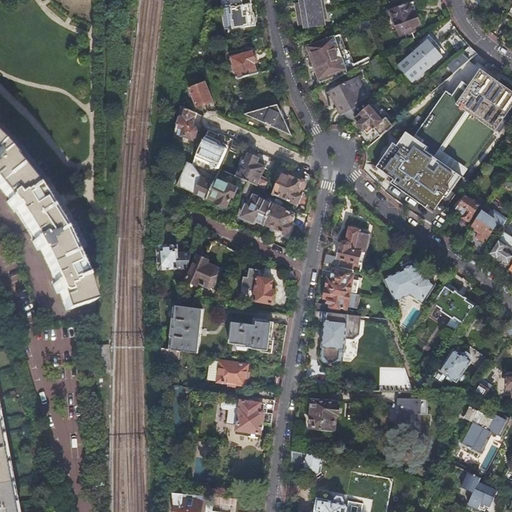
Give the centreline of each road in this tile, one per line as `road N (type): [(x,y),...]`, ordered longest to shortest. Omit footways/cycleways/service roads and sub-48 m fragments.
road 1 (residential): [(312,268),(275,511)]
road 2 (residential): [(511,304),(347,171)]
road 3 (residential): [(269,0),(284,65),(323,139)]
road 4 (residential): [(200,220),(312,268)]
